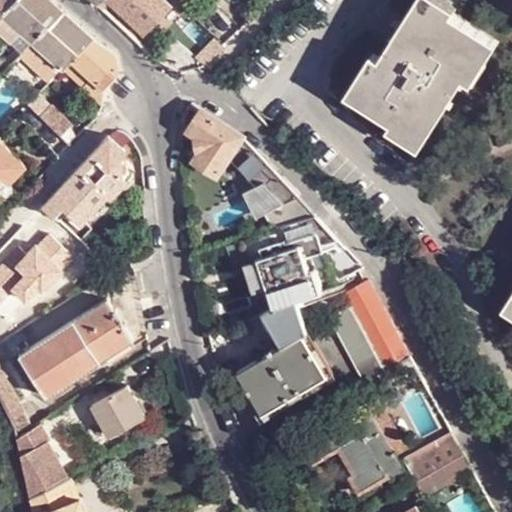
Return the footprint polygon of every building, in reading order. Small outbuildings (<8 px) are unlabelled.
[(51,0),(14,0),(4,11),(0,15),(0,29),(4,33),(18,46),(23,50),(35,39),(63,10),(51,0)] [(14,0),(0,0),(0,6),(4,11),(14,0)] [(90,0),(100,9),(107,0),(90,0)] [(107,0),(100,9),(104,14),(111,8),(117,0),(107,0)] [(159,0),(117,0),(111,8),(144,40),(171,11),(159,0)] [(260,0),(259,2),(267,9),(273,3),(270,0),(260,0)] [(432,0),(418,0),(383,58),(367,83),(358,78),(346,97),(394,128),(423,147),(467,77),(481,53),(490,58),(500,42),(452,12),(432,0)] [(450,0),(432,0),(452,12),(457,4),(450,0)] [(79,24),(63,10),(35,39),(65,67),(72,60),(94,38),(79,24)] [(18,46),(4,33),(0,36),(0,41),(12,53),(18,46)] [(106,48),(94,38),(72,60),(91,77),(104,88),(105,87),(120,72),(115,54),(106,48)] [(65,67),(35,39),(23,50),(19,54),(51,81),(65,67)] [(367,83),(383,58),(374,52),(358,78),(367,83)] [(475,82),(490,58),(481,53),(467,77),(475,82)] [(72,60),(65,67),(85,86),(91,77),(72,60)] [(106,97),(105,87),(104,88),(91,77),(85,86),(104,103),(106,98),(106,97)] [(71,123),(50,103),(40,114),(61,134),(71,123)] [(243,135),(207,111),(206,113),(195,132),(202,139),(207,158),(202,163),(219,176),(226,164),(249,176),(255,190),(248,194),(259,220),(267,216),(275,231),(283,228),(285,228),(316,218),(243,135)] [(423,147),(394,128),(389,136),(418,155),(423,147)] [(44,204),(54,214),(63,205),(81,223),(109,194),(111,197),(127,180),(122,176),(121,155),(126,150),(110,134),(44,204)] [(10,169),(17,176),(28,164),(0,137),(0,187),(3,190),(4,190),(8,192),(12,190),(14,186),(11,182),(5,175),(10,169)] [(11,182),(17,176),(10,169),(5,175),(11,182)] [(44,204),(1,250),(23,271),(66,225),(54,214),(44,204)] [(316,218),(285,228),(292,241),(309,237),(312,246),(324,244),(337,240),(316,218)] [(309,261),(327,255),(324,244),(312,246),(309,237),(292,241),(285,228),(283,228),(275,231),(242,242),(250,267),(262,264),(261,259),(292,249),(304,244),(309,261)] [(327,255),(346,250),(337,240),(324,244),(327,255)] [(277,310),(297,303),(325,293),(316,271),(313,272),(309,261),(304,244),(292,249),(261,259),(262,264),(271,291),(277,310)] [(250,267),(249,268),(258,295),(271,291),(262,264),(250,267)] [(386,371),(412,356),(365,267),(339,281),(352,306),(386,371)] [(47,395),(111,353),(132,339),(134,338),(131,331),(128,327),(129,326),(117,308),(116,308),(113,304),(109,298),(31,347),(22,353),(20,355),(47,395)] [(312,334),(310,332),(298,307),(297,303),(277,310),(267,314),(278,334),(285,347),(305,335),(306,336),(312,334)] [(366,381),(386,371),(352,306),(332,317),(366,381)] [(267,314),(252,322),(263,343),(278,334),(267,314)] [(273,354),(240,373),(267,416),(293,399),(294,403),(306,397),(305,393),(332,377),(306,336),(305,335),(285,347),(277,351),(275,348),(272,351),(273,354)] [(132,339),(111,353),(116,360),(137,346),(132,339)] [(0,355),(0,395),(16,427),(17,438),(26,433),(41,423),(0,355)] [(130,384),(96,403),(101,412),(114,435),(147,416),(130,384)] [(382,464),(389,477),(402,466),(391,444),(402,437),(380,401),(367,410),(382,433),(369,441),(376,454),(381,451),(387,461),(382,464)] [(317,467),(342,452),(339,448),(364,434),(369,441),(382,433),(367,410),(305,447),(317,467)] [(41,423),(26,433),(34,455),(43,475),(60,466),(41,423)] [(463,456),(451,432),(437,440),(406,456),(420,482),(463,456)] [(26,433),(17,438),(22,459),(34,455),(26,433)] [(361,494),(389,477),(382,464),(376,454),(369,441),(364,434),(339,448),(342,452),(355,476),(352,478),(361,494)] [(376,454),(382,464),(387,461),(381,451),(376,454)] [(34,455),(22,459),(30,498),(48,488),(43,475),(34,455)] [(463,456),(420,482),(427,496),(472,471),(463,456)] [(66,503),(60,482),(48,488),(56,507),(66,503)] [(48,488),(30,498),(33,511),(45,511),(56,507),(48,488)] [(66,503),(56,507),(57,511),(86,511),(80,497),(66,503)]
